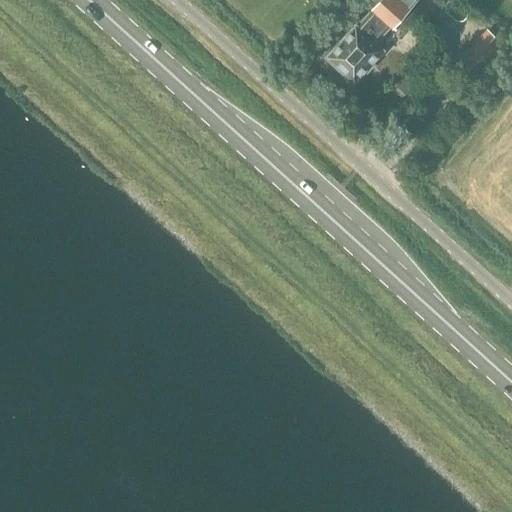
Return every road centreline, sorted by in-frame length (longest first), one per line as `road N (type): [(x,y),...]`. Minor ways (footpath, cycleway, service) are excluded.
road 1 (track): [(0,15),(511,477)]
road 2 (primary): [(511,383),(87,0)]
road 3 (unclassified): [(511,300),(177,0)]
